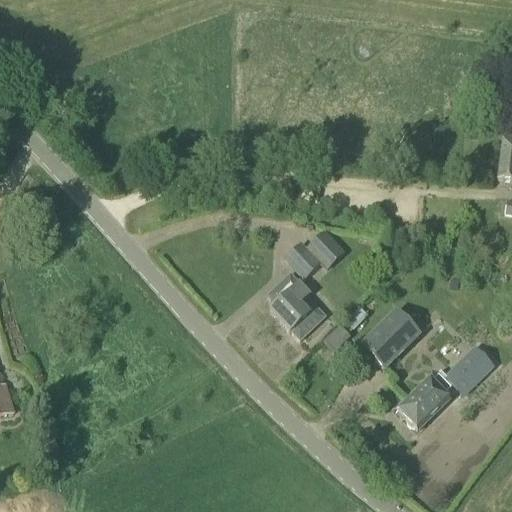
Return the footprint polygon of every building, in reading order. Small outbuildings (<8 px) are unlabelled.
[(511,136),(503,135),(496,185),(511,186),(511,136)] [(511,220),(511,206),(505,206),(503,220),(511,220)] [(342,257),(322,237),(306,254),(299,247),(282,264),(303,285),(318,270),(323,276),(342,257)] [(383,280),(397,266),(386,256),(373,271),(383,280)] [(289,337),(298,346),(325,321),(306,302),(309,299),(288,278),(264,301),(273,309),(266,315),(288,338),(289,337)] [(352,335),(367,320),(357,311),(343,326),(352,335)] [(411,332),(394,315),(357,351),(383,377),(419,340),(428,331),(420,324),(411,332)] [(490,374),(470,354),(443,380),(438,375),(395,417),(417,437),(449,404),(448,402),(456,395),(462,402),(490,374)] [(1,391),(0,388),(0,422),(12,419),(3,390),(1,391)]
